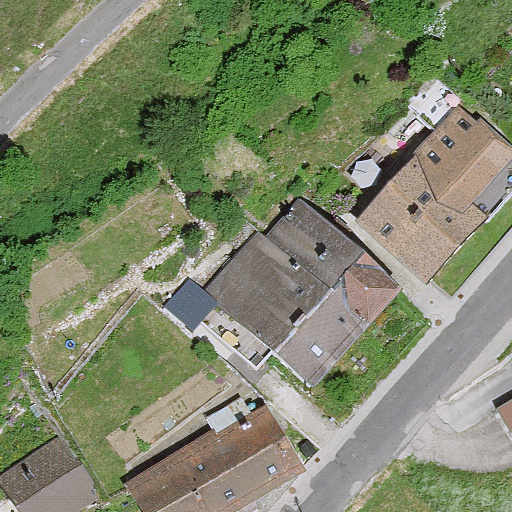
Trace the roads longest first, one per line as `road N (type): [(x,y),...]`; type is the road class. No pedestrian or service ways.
road 1 (residential): [(511,281),(304,511)]
road 2 (residential): [(130,0),(0,126)]
